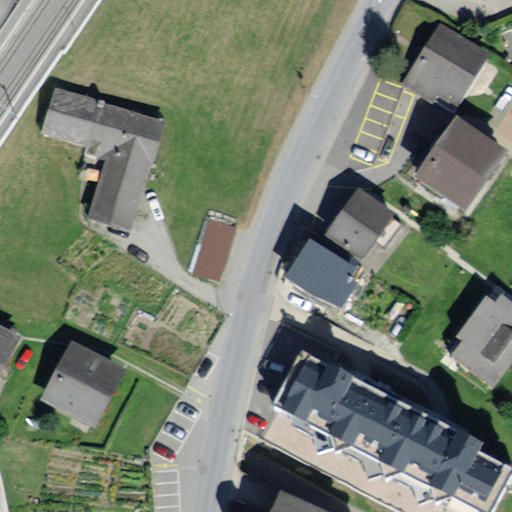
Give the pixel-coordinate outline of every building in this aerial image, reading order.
[(426,56),(407,84),(449,112),(483,61),(440,34),(426,56)] [(165,125),(60,89),(45,130),(109,152),(86,215),(128,230),(165,125)] [(500,158),(459,130),(444,150),(440,156),(429,148),(406,180),(459,217),(500,158)] [(348,219),(333,239),(359,259),(389,221),(362,201),(348,219)] [(235,229),(206,220),(189,276),(218,285),(235,229)] [(305,260),(290,282),(339,314),(365,274),(316,242),(305,260)] [(497,305),(485,296),(457,336),(463,341),(452,355),(496,386),(511,363),(511,303),(503,297),(497,305)] [(0,333),(0,365),(13,341),(0,333)] [(91,362),(67,349),(40,397),(93,426),(120,378),(91,362)] [(493,511),(511,477),(511,475),(295,361),(265,418),(442,511),(493,511)] [(310,511),(277,496),(269,511),(310,511)]
